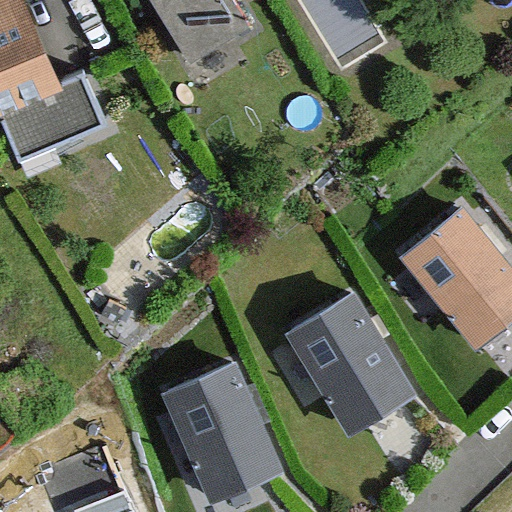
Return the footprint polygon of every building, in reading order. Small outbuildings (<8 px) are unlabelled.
[(0,0),(0,95),(2,95),(18,142),(96,114),(78,64),(51,73),(24,0),(0,0)] [(147,0),(182,57),(241,21),(227,0),(147,0)] [(511,266),(452,194),(390,246),(469,340),(511,304),(511,266)] [(344,281),(278,324),(346,430),(412,388),(344,281)] [(227,354),(153,388),(203,497),(277,463),(227,354)] [(135,511),(125,488),(69,511),(135,511)]
